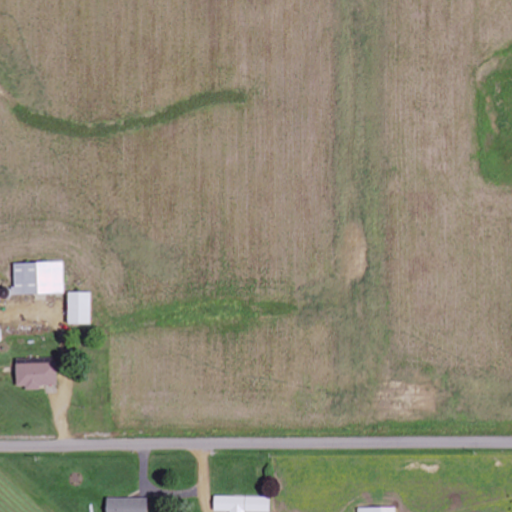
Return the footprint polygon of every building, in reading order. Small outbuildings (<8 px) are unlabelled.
[(16,296),(66,295),(65,263),(15,264),(16,296)] [(71,325),(93,325),(93,293),(71,294),(71,325)] [(42,387),(59,386),(58,360),(18,361),(19,387),(28,387),(28,391),(42,391),(42,387)] [(271,511),(272,498),(217,498),(216,511),(271,511)] [(110,511),(150,511),(151,499),(110,499),(110,511)]
